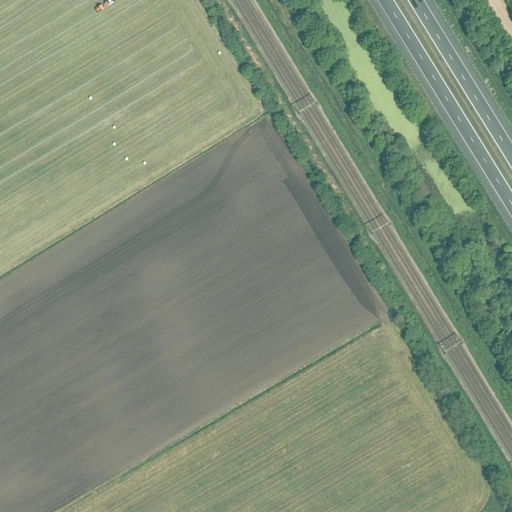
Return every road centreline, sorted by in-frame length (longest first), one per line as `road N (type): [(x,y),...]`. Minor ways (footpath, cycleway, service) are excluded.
road 1 (track): [(511,388),(279,0)]
road 2 (motorway): [(385,0),(511,204)]
road 3 (motorway): [(511,156),(414,0)]
